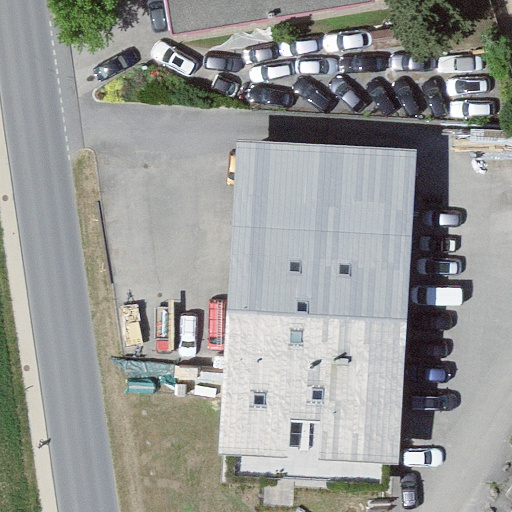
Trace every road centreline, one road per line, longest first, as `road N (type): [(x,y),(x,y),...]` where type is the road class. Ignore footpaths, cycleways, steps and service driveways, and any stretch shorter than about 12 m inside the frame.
road 1 (tertiary): [(88,511),(14,0)]
road 2 (unclassified): [(433,511),(511,387)]
